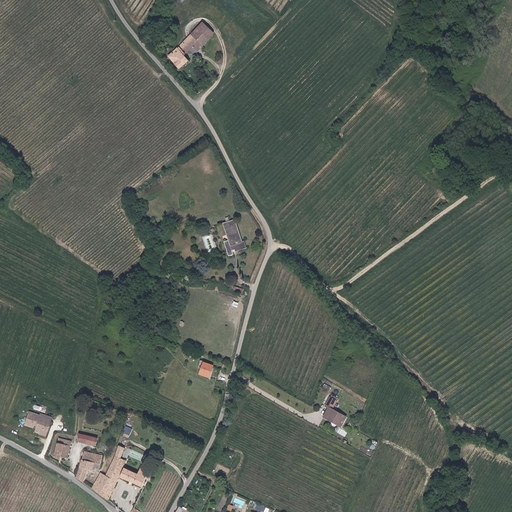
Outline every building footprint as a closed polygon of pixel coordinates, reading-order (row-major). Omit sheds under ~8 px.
[(204,22),(169,57),(182,70),(192,60),(187,55),(192,51),(195,55),(216,34),(204,22)] [(244,241),(236,219),(225,223),(231,240),(226,242),(231,257),(236,255),(235,251),(238,250),(239,251),(249,248),(247,240),(244,241)] [(211,377),(215,365),(206,362),(202,374),(211,377)] [(326,416),(343,426),(348,417),(335,409),(339,401),(332,398),(329,404),(332,406),(326,416)] [(26,414),(22,428),(30,431),(31,427),(34,428),(33,431),(38,432),(37,436),(36,437),(43,439),(48,425),(42,423),(43,418),(38,416),(37,417),(26,414)] [(83,434),(81,441),(99,446),(100,439),(83,434)] [(69,457),(74,441),(61,438),(56,455),(58,456),(58,457),(61,458),(61,457),(64,457),(65,456),(69,457)] [(110,500),(128,461),(122,458),(127,448),(121,445),(117,456),(108,475),(102,472),(94,488),(110,500)] [(101,468),(104,456),(87,451),(80,477),(79,478),(85,482),(90,469),(95,470),(96,467),(101,468)] [(141,473),(127,467),(123,477),(144,486),(151,470),(144,466),(141,473)] [(253,502),(252,507),(269,511),(270,507),(253,502)]
